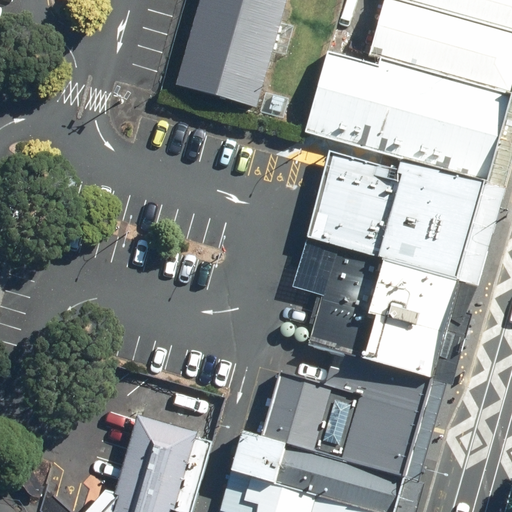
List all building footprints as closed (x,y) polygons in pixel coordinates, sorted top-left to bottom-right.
[(200,0),(176,86),(259,108),(288,0),(200,0)] [(511,97),(511,33),(394,0),(385,0),(370,57),(381,60),(511,97)] [(511,0),(394,0),(511,33),(511,0)] [(306,133),(403,159),(488,182),(511,97),(381,60),(379,68),(328,53),(306,133)] [(487,188),(488,182),(403,159),(402,167),(401,171),(330,152),(309,240),(337,249),(460,283),(487,188)] [(433,380),(460,283),(337,249),(309,344),(335,352),(433,380)] [(405,478),(433,380),(335,352),(326,384),(279,370),(261,437),(405,478)] [(107,490),(86,511),(171,511),(172,510),(179,511),(191,511),(212,442),(197,438),(197,433),(138,415),(116,494),(107,490)] [(378,511),(395,511),(405,478),(261,437),(260,441),(243,437),(232,470),(254,477),(378,511)] [(19,470),(17,471),(16,473),(16,475),(15,478),(16,481),(17,484),(19,486),(26,493),(29,495),(31,497),(34,498),(37,498),(40,498),(41,497),(42,495),(43,492),(43,489),(42,486),(41,484),(39,481),(32,474),(30,472),(27,471),(25,470),(21,470),(19,470)] [(378,511),(254,477),(247,500),(262,504),(259,511),(378,511)]
